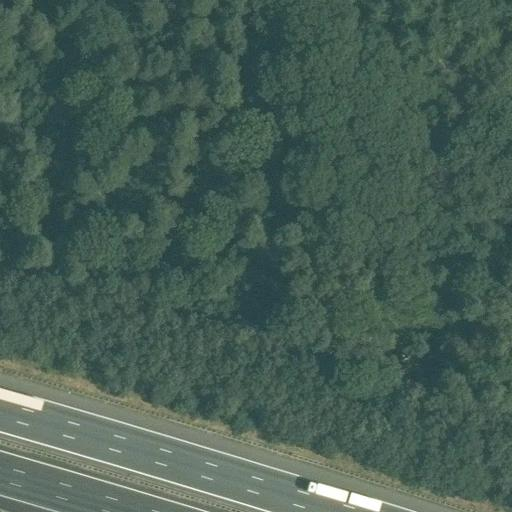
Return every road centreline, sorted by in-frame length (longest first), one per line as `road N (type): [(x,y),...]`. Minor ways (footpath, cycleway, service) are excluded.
road 1 (motorway): [(333,511),(0,412)]
road 2 (motorway): [(0,476),(126,511)]
